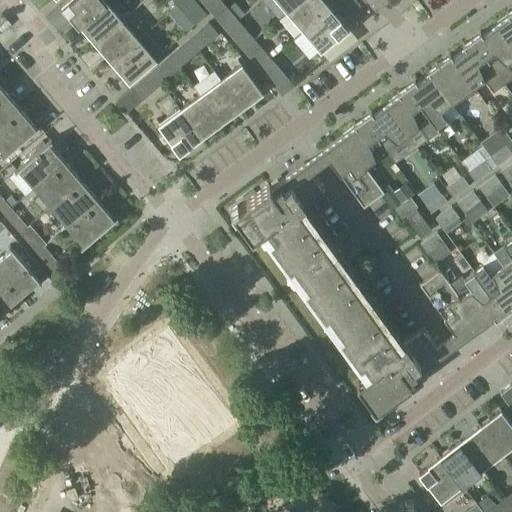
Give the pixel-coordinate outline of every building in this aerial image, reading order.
[(79,21),(103,0),(64,0),(62,2),(79,21)] [(95,41),(122,18),(106,0),(103,0),(79,21),(95,41)] [(194,0),(180,0),(177,4),(194,24),(206,13),(194,0)] [(201,0),(210,10),(221,0),(201,0)] [(226,29),(238,19),(237,18),(244,12),(235,1),(228,7),(222,0),(221,0),(210,10),(226,29)] [(279,0),(288,10),(299,0),(279,0)] [(304,29),(330,6),(324,0),(299,0),(288,10),(304,29)] [(330,6),(304,29),(321,48),(347,26),(330,6)] [(494,24),(511,48),(511,7),(507,11),(509,13),(494,24)] [(112,60),(139,37),(122,18),(95,41),(112,60)] [(243,48),(255,38),(238,19),(226,29),(243,48)] [(198,47),(200,49),(219,33),(208,20),(189,37),(198,47)] [(470,37),(503,83),(511,76),(511,71),(505,62),(511,57),(511,48),(494,24),(483,32),(481,29),(470,37)] [(139,37),(112,60),(113,61),(120,69),(129,79),(156,56),(162,51),(145,31),(139,37)] [(181,65),(200,49),(198,47),(189,37),(170,53),(180,64),(181,65)] [(451,51),(449,53),(473,86),(483,79),(492,91),(503,83),(470,37),(463,42),(465,45),(453,54),(451,51)] [(259,67),(271,57),(255,38),(243,48),(259,67)] [(162,81),(181,65),(180,64),(170,53),(151,69),(162,81)] [(430,71),(429,71),(451,102),(463,93),(466,97),(476,90),(473,86),(449,53),(428,68),(430,71)] [(271,57),(259,67),(275,87),(282,94),(292,87),(295,85),(271,57)] [(222,77),(241,104),(262,89),(242,62),(222,77)] [(151,69),(115,100),(126,112),(162,81),(151,69)] [(405,85),(438,130),(449,122),(440,110),(451,102),(429,71),(418,79),(416,77),(405,85)] [(202,78),(193,85),(199,93),(201,92),(221,119),(241,104),(222,77),(208,87),(202,78)] [(385,103),(407,134),(418,126),(427,139),(438,130),(405,85),(398,90),(400,92),(385,103)] [(0,124),(20,108),(3,88),(0,91),(0,124)] [(201,134),(221,119),(201,92),(199,93),(181,107),(201,134)] [(361,117),(385,150),(407,134),(385,103),(374,111),(372,109),(361,117)] [(180,149),(201,134),(181,107),(160,122),(180,149)] [(20,108),(0,124),(0,145),(7,153),(37,127),(20,108)] [(356,124),(341,135),(383,192),(364,165),(385,150),(361,117),(354,122),(356,124)] [(341,135),(321,149),(341,176),(363,207),(383,192),(341,135)] [(35,186),(65,160),(48,141),(18,167),(35,186)] [(489,155),(496,165),(511,153),(511,152),(505,143),(489,155)] [(259,231),(364,375),(355,381),(374,407),(411,380),(409,378),(449,349),(460,341),(441,313),(431,321),(404,340),(305,203),(332,183),(341,176),(321,149),(312,156),(270,187),(268,184),(232,211),(251,237),(259,231)] [(467,171),(474,181),(490,169),(483,159),(467,171)] [(52,205),(82,179),(65,160),(35,186),(52,205)] [(507,180),(511,176),(511,161),(500,171),(507,180)] [(445,187),(452,196),(469,184),(462,174),(445,187)] [(485,196),(502,184),(495,175),(478,186),(485,196)] [(68,224),(98,198),(82,179),(52,205),(68,224)] [(464,212),(480,200),(473,190),(456,202),(464,212)] [(430,212),(447,200),(441,192),(424,204),(430,212)] [(0,193),(0,208),(4,213),(12,207),(0,193)] [(408,196),(393,207),(400,217),(415,206),(408,196)] [(98,198),(68,224),(85,244),(115,217),(98,198)] [(451,206),(435,218),(442,228),(458,216),(451,206)] [(12,207),(4,213),(21,232),(28,226),(12,207)] [(407,217),(418,235),(429,228),(417,211),(407,217)] [(37,251),(44,245),(28,226),(21,232),(37,251)] [(425,252),(441,241),(435,232),(418,243),(425,252)] [(511,237),(504,243),(493,251),(502,264),(511,277),(511,237)] [(37,251),(54,270),(61,264),(44,245),(37,251)] [(0,255),(0,272),(18,294),(38,277),(11,246),(0,255)] [(482,263),(473,270),(480,280),(504,313),(511,306),(511,304),(511,303),(511,302),(511,277),(502,264),(489,273),(482,263)] [(469,288),(459,295),(481,326),(493,317),(495,319),(504,313),(480,280),(473,270),(471,267),(460,275),(469,288)] [(441,313),(460,341),(480,326),(439,268),(418,283),(441,313)] [(0,309),(18,294),(0,272),(0,309)] [(219,368),(179,342),(172,352),(147,336),(130,361),(116,351),(88,394),(115,411),(133,383),(177,411),(191,389),(202,396),(219,368)] [(511,387),(510,384),(498,392),(511,410),(511,387)] [(501,451),(511,443),(511,423),(500,408),(480,423),(501,451)] [(482,467),(501,451),(480,423),(460,439),(482,467)] [(462,482),(482,467),(460,439),(440,454),(462,482)] [(441,498),(462,482),(440,454),(420,469),(441,498)] [(484,511),(509,511),(511,510),(511,507),(504,497),(484,511)]
